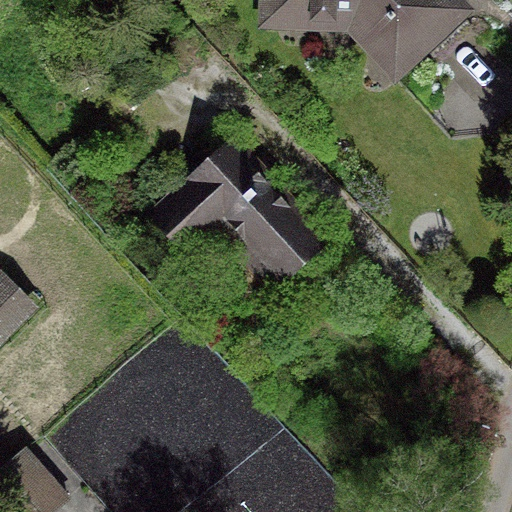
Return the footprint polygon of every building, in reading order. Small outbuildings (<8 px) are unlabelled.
[(390,23),(415,49),(459,10),(449,0),(269,0),(269,18),(390,23)] [(171,72),(134,33),(95,69),(132,108),(171,72)] [(186,253),(223,219),(281,281),(324,241),(232,140),(151,214),(186,253)] [(0,327),(8,321),(13,326),(29,310),(0,280),(0,279),(0,327)] [(0,473),(0,511),(50,511),(68,497),(26,450),(0,473)]
